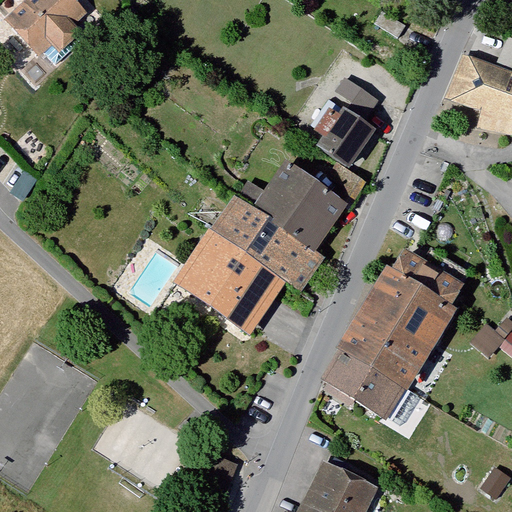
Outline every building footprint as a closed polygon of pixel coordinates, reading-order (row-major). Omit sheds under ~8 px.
[(79,0),(29,0),(8,21),(43,56),(89,10),(79,0)] [(511,68),(466,55),(451,104),(482,112),(478,126),(511,135),(511,68)] [(345,110),(320,143),(342,161),(352,170),(380,132),(364,120),(379,100),(344,75),(328,98),(345,110)] [(342,161),(323,183),(349,205),(367,183),(352,170),(342,161)] [(294,162),(259,209),(318,252),(353,205),(349,205),(323,183),(294,162)] [(239,196),(214,231),(289,283),(301,292),(326,256),(318,252),(259,209),(239,196)] [(289,283),(214,231),(178,284),(253,335),(289,283)] [(474,288),(412,249),(330,379),(392,418),(474,288)] [(507,341),(487,324),(470,345),(490,362),(507,341)] [(228,493),(241,465),(221,456),(208,485),(228,493)] [(371,511),(382,491),(327,463),(301,511),(371,511)] [(511,482),(511,479),(495,469),(483,489),(501,500),(511,482)]
